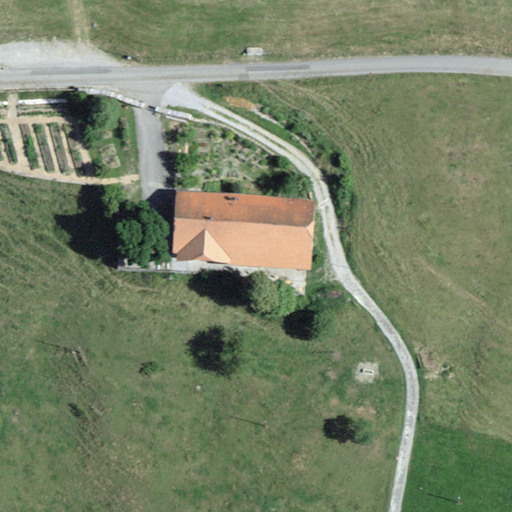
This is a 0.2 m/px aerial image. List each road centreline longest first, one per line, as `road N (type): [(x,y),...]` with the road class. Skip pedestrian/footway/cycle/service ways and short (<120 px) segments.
road 1 (track): [(176,76),(223,117),(302,158),(328,205),(342,271),(404,358),(412,399),(394,511)]
road 2 (unclassified): [(0,79),(511,74)]
